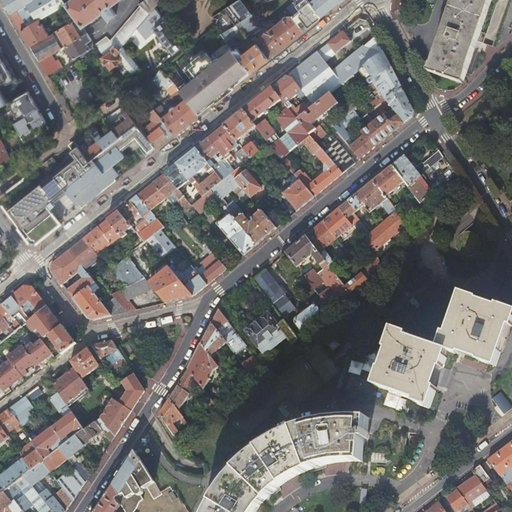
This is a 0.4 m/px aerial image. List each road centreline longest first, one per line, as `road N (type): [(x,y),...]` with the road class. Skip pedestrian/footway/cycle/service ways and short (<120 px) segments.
road 1 (residential): [(30,266),(363,0)]
road 2 (residential): [(434,115),(210,302)]
road 3 (residential): [(210,302),(82,511)]
road 4 (residential): [(210,302),(94,335),(30,266)]
road 5 (residential): [(511,234),(434,115)]
road 6 (residential): [(70,138),(0,18)]
road 7 (residential): [(511,429),(402,511)]
road 8 (residential): [(434,115),(375,0)]
